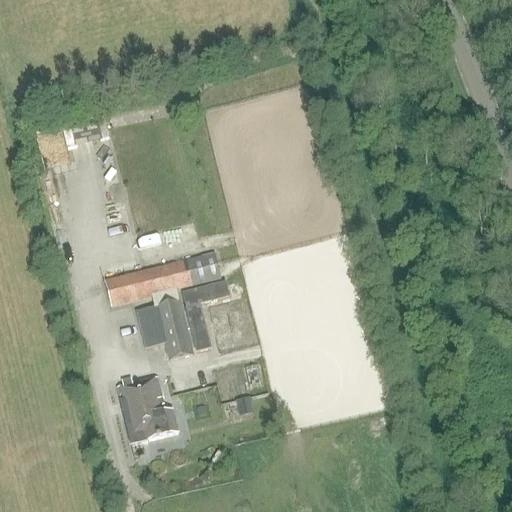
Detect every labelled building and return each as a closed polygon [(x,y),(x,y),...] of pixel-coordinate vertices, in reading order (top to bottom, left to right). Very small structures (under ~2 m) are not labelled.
[(59,126),(36,133),(45,163),(54,161),(53,156),(66,152),(59,126)] [(105,284),(111,309),(220,281),(214,257),(105,284)] [(192,357),(179,304),(156,310),(169,363),(192,357)] [(131,446),(178,435),(172,411),(164,413),(157,381),(117,390),(131,446)] [(229,416),(253,414),(251,401),(227,403),(229,416)]
